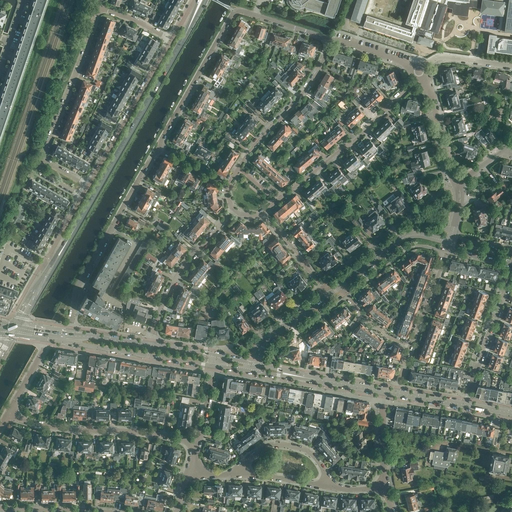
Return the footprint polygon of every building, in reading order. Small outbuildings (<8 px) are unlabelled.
[(0,142),(48,0),(34,0),(32,8),(33,9),(31,14),(29,14),(28,18),(29,18),(28,21),(27,21),(25,25),(26,25),(25,28),(24,28),(23,32),(24,32),(23,35),(22,35),(20,39),(21,39),(20,42),(19,42),(18,46),(19,47),(18,50),(17,49),(15,53),(16,54),(15,57),(14,56),(13,60),(14,61),(13,64),(12,64),(11,68),(10,71),(8,75),(9,75),(8,78),(7,78),(6,82),(7,82),(6,85),(5,85),(3,89),(4,89),(3,92),(2,92),(1,96),(2,96),(1,100),(2,100),(0,104),(0,142)] [(130,9),(135,12),(139,3),(139,2),(137,1),(137,2),(132,0),(130,0),(128,5),(131,6),(130,9)] [(333,17),(335,17),(336,13),(337,13),(341,0),(286,0),(287,2),(288,4),(289,5),(290,7),(292,9),(294,9),(296,10),(297,11),(299,11),(301,10),(301,9),(302,8),(303,8),(304,7),(306,8),(306,9),(313,11),(313,10),(326,14),(326,15),(333,18),(333,17)] [(444,4),(445,0),(471,0),(472,1),(473,4),(474,6),(476,8),(479,10),(481,10),(481,12),(503,15),(501,31),(511,32),(511,0),(357,0),(351,20),(360,23),(360,22),(361,19),(367,0),(413,0),(411,7),(410,10),(406,23),(413,25),(412,29),(367,15),(365,21),(364,26),(412,42),(414,37),(419,38),(418,42),(432,47),(434,40),(432,40),(435,32),(438,33),(447,5),(444,4)] [(168,4),(166,8),(175,13),(178,8),(169,2),(168,4)] [(139,3),(135,12),(141,14),(145,5),(143,3),(142,4),(139,3)] [(145,5),(141,14),(146,17),(148,13),(150,15),(153,9),(155,5),(152,4),(150,8),(147,6),(145,5)] [(165,10),(164,13),(172,18),(175,13),(166,8),(166,7),(165,9),(165,10)] [(161,18),(160,18),(169,23),(172,18),(164,13),(163,13),(162,15),(161,18)] [(169,23),(160,18),(159,20),(158,23),(163,27),(165,29),(166,28),(169,23)] [(114,22),(106,19),(104,25),(112,28),(114,22)] [(241,21),(237,28),(246,32),(247,30),(246,29),(248,26),(245,25),(245,24),(241,21)] [(104,25),(102,30),(110,34),(110,33),(117,35),(118,33),(111,31),(112,28),(104,25)] [(121,28),(119,33),(125,36),(124,37),(126,39),(127,37),(131,29),(126,26),(124,29),(121,28)] [(259,26),(256,36),(262,38),(266,28),(259,26)] [(237,28),(234,33),(242,38),(246,32),(237,28)] [(127,37),(126,39),(129,40),(129,38),(135,41),(138,36),(135,34),(137,31),(131,29),(127,37)] [(102,30),(100,36),(108,39),(110,34),(102,30)] [(234,33),(231,39),(239,43),(242,38),(234,33)] [(273,45),(276,45),(279,36),(273,34),(270,44),(273,45)] [(497,35),(489,34),(487,52),(494,53),(495,51),(511,53),(511,38),(497,37),(497,35)] [(100,36),(98,41),(106,45),(108,39),(100,36)] [(279,36),(276,45),(282,47),(285,38),(279,36)] [(285,38),(282,47),(287,49),(287,51),(288,51),(293,53),(295,46),(289,44),(291,38),(286,36),(285,38)] [(146,42),(147,43),(156,48),(159,43),(158,42),(159,41),(156,40),(156,41),(150,38),(148,41),(147,40),(146,42)] [(239,43),(231,39),(228,44),(230,45),(230,46),(235,48),(237,50),(238,47),(240,48),(241,44),(239,43)] [(98,41),(96,47),(104,50),(107,51),(109,46),(106,45),(98,41)] [(303,42),(299,52),(303,53),(302,54),(306,55),(309,44),(308,44),(309,43),(306,42),(306,43),(303,42)] [(144,48),(153,53),(156,48),(147,43),(145,46),(145,45),(143,47),(144,48)] [(309,44),(306,55),(309,57),(309,55),(313,56),(316,46),(313,45),(311,44),(310,45),(309,44)] [(96,47),(94,53),(102,56),(108,58),(108,55),(103,54),(104,50),(96,47)] [(141,53),(150,58),(153,53),(144,48),(142,51),(141,51),(140,53),(141,53)] [(338,64),(341,54),(335,52),(332,62),(335,63),(335,62),(338,63),(338,64)] [(94,53),(92,58),(100,61),(102,56),(94,53)] [(137,58),(138,59),(147,64),(150,58),(141,53),(140,56),(139,56),(137,58)] [(341,54),(338,64),(340,64),(341,63),(344,64),(347,56),(341,54)] [(222,55),(219,60),(227,65),(228,64),(230,66),(233,61),(229,59),(229,58),(224,56),(222,55)] [(347,56),(344,64),(347,65),(347,67),(350,68),(353,58),(347,56)] [(92,58),(90,64),(98,67),(100,61),(92,58)] [(147,64),(138,59),(137,61),(136,61),(134,63),(145,69),(147,64)] [(219,60),(216,65),(227,72),(230,66),(227,65),(219,60)] [(357,70),(360,71),(363,72),(366,63),(360,61),(357,70)] [(125,62),(124,64),(129,67),(128,70),(131,71),(129,74),(138,79),(138,80),(142,74),(138,72),(139,70),(132,65),(127,62),(127,63),(125,62)] [(301,79),(305,74),(301,71),(306,65),(297,62),(296,64),(298,65),(293,71),(300,77),(301,79)] [(366,63),(363,72),(362,78),(363,78),(365,73),(369,74),(372,64),(366,63)] [(89,65),(87,69),(99,73),(101,68),(98,67),(90,64),(89,65)] [(372,64),(369,74),(372,75),(375,76),(375,74),(378,75),(379,72),(376,71),(378,66),(372,64)] [(216,65),(213,71),(224,77),(227,72),(216,65)] [(441,74),(442,77),(453,74),(452,71),(456,70),(455,67),(450,68),(441,71),(442,74),(441,74)] [(99,73),(87,69),(85,75),(94,78),(93,82),(95,82),(101,84),(102,81),(97,80),(98,77),(99,73)] [(474,69),(474,70),(473,76),(474,76),(473,77),(477,78),(477,82),(484,81),(484,77),(481,77),(482,70),(474,69)] [(224,77),(213,71),(209,77),(213,80),(214,79),(217,81),(215,85),(221,89),(223,86),(220,84),(224,77)] [(293,71),(288,75),(296,82),(300,77),(293,71)] [(386,78),(386,79),(387,78),(389,81),(396,77),(394,72),(390,73),(390,71),(388,72),(388,74),(385,76),(385,75),(384,75),(383,78),(385,79),(386,78)] [(124,76),(123,78),(126,80),(135,84),(135,83),(136,83),(138,79),(129,74),(127,73),(125,76),(124,76)] [(327,73),(324,78),(332,84),(334,81),(332,80),(334,77),(327,73)] [(502,90),(509,90),(511,90),(511,83),(510,83),(510,77),(502,74),(497,73),(495,78),(502,80),(502,81),(504,81),(503,85),(502,90)] [(380,74),(379,76),(378,79),(374,81),(378,85),(380,84),(383,75),(380,74)] [(453,74),(442,77),(442,81),(443,80),(444,84),(454,82),(453,79),(454,79),(453,74)] [(296,82),(288,75),(286,78),(285,77),(283,79),(291,86),(296,82)] [(387,85),(388,87),(390,87),(399,83),(396,77),(389,81),(390,84),(387,85)] [(324,78),(320,84),(327,88),(329,85),(330,86),(332,84),(324,78)] [(123,84),(123,85),(132,90),(135,84),(126,80),(125,83),(124,82),(123,84)] [(83,81),(81,86),(90,90),(92,84),(83,81)] [(374,81),(372,82),(378,89),(380,88),(378,85),(374,81)] [(320,84),(317,89),(326,94),(328,91),(326,90),(327,88),(320,84)] [(120,89),(121,90),(129,94),(132,90),(123,85),(122,88),(121,87),(120,89)] [(80,91),(79,92),(88,96),(90,90),(81,86),(79,91),(80,91)] [(204,86),(201,92),(209,97),(212,99),(214,96),(212,95),(214,92),(211,91),(208,89),(209,89),(204,86)] [(276,87),(271,92),(278,99),(283,94),(281,92),(282,91),(279,89),(279,90),(276,87)] [(326,94),(317,89),(314,94),(321,98),(323,96),(324,97),(326,94)] [(376,89),(372,93),(379,101),(384,97),(376,89)] [(118,93),(117,95),(126,100),(129,94),(121,90),(119,93),(118,93)] [(269,90),(264,95),(274,103),(278,99),(271,92),(269,90)] [(79,92),(77,98),(87,102),(91,103),(92,101),(86,99),(88,96),(79,92)] [(201,92),(198,98),(206,102),(209,97),(201,92)] [(364,94),(369,99),(375,106),(379,101),(372,93),(369,96),(365,92),(364,94)] [(446,99),(447,102),(459,99),(458,95),(457,95),(456,92),(446,95),(447,98),(446,99)] [(115,94),(114,93),(113,93),(111,96),(115,98),(114,100),(115,100),(123,105),(126,100),(117,95),(115,94)] [(264,95),(260,99),(263,101),(262,101),(269,108),(274,103),(264,95)] [(357,96),(355,98),(361,104),(363,102),(357,96)] [(75,103),(83,107),(85,108),(87,102),(77,98),(75,103)] [(209,104),(206,102),(198,98),(195,103),(206,109),(206,110),(209,104)] [(357,107),(353,111),(360,119),(364,115),(359,109),(358,107),(360,105),(354,98),(351,100),(357,107)] [(362,101),(364,103),(370,110),(375,106),(369,99),(367,102),(366,101),(365,99),(362,101)] [(459,99),(447,102),(448,105),(449,105),(450,108),(459,106),(461,112),(469,110),(470,109),(469,107),(465,108),(463,106),(462,102),(460,103),(459,99)] [(112,106),(120,111),(123,105),(115,100),(113,104),(112,103),(111,105),(112,106)] [(406,110),(410,111),(413,100),(411,100),(408,100),(408,103),(405,102),(405,104),(404,104),(401,107),(401,108),(401,111),(406,112),(406,110)] [(413,100),(410,111),(410,114),(414,115),(414,114),(419,115),(420,114),(420,112),(420,109),(419,109),(420,106),(417,105),(418,103),(416,101),(413,100)] [(249,101),(247,103),(248,104),(255,111),(257,108),(250,101),(249,101)] [(258,106),(260,108),(259,109),(262,112),(263,111),(265,113),(269,108),(262,101),(258,106)] [(309,101),(304,105),(311,113),(313,111),(311,110),(314,107),(309,101)] [(75,103),(73,109),(81,112),(83,113),(84,111),(82,110),(83,107),(75,103)] [(195,103),(192,109),(194,110),(194,111),(195,111),(198,113),(200,113),(198,116),(200,117),(199,118),(206,121),(207,119),(203,117),(205,113),(204,112),(206,109),(195,103)] [(304,105),(300,109),(305,115),(307,114),(312,119),(314,116),(311,113),(304,105)] [(109,111),(117,116),(120,111),(112,106),(110,109),(109,108),(108,110),(109,111)] [(73,109),(70,114),(79,118),(81,112),(73,109)] [(300,109),(295,113),(302,121),(304,119),(303,118),(305,115),(300,109)] [(118,116),(117,116),(109,111),(107,114),(106,113),(105,116),(115,122),(118,116)] [(348,115),(356,123),(360,119),(353,111),(352,111),(348,115)] [(295,113),(291,118),(295,122),(294,123),(297,127),(300,124),(302,126),(305,124),(302,121),(295,113)] [(70,114),(68,120),(76,123),(79,118),(70,114)] [(248,117),(245,120),(252,126),(257,121),(250,115),(248,117)] [(342,122),(344,120),(351,128),(356,123),(348,115),(344,119),(340,115),(337,117),(342,122)] [(186,119),(182,125),(191,129),(192,127),(195,128),(198,123),(199,124),(201,120),(197,118),(195,121),(193,120),(192,122),(188,120),(186,119)] [(337,118),(335,119),(339,123),(333,128),(334,129),(341,137),(346,133),(341,127),(343,125),(341,123),(342,122),(337,118)] [(452,124),(453,127),(464,124),(462,118),(453,120),(454,124),(452,124)] [(388,119),(384,124),(391,131),(395,127),(388,119)] [(68,120),(66,126),(74,129),(76,123),(68,120)] [(243,123),(241,125),(249,131),(252,126),(245,120),(243,123)] [(100,127),(109,132),(112,127),(102,121),(101,123),(102,124),(100,127)] [(384,124),(379,128),(386,136),(391,131),(384,124)] [(414,130),(415,134),(426,131),(424,124),(412,127),(413,130),(414,130)] [(467,124),(464,124),(453,127),(454,130),(455,130),(456,133),(458,133),(459,135),(463,134),(466,133),(466,131),(468,130),(467,124)] [(182,125),(179,130),(188,135),(191,129),(182,125)] [(241,125),(237,129),(245,136),(249,131),(241,125)] [(285,125),(281,130),(287,136),(290,133),(291,134),(292,134),(294,132),(297,134),(299,132),(294,127),(292,129),(288,125),(287,127),(285,125)] [(66,126),(63,131),(72,135),(74,129),(66,126)] [(96,132),(97,132),(106,137),(109,132),(100,127),(98,130),(97,130),(96,132)] [(496,135),(490,127),(486,129),(488,132),(485,134),(484,134),(479,137),(479,138),(478,139),(482,143),(488,139),(491,143),(497,139),(495,136),(496,135)] [(235,128),(231,133),(233,135),(232,136),(237,140),(238,139),(240,141),(245,136),(237,129),(237,130),(235,128)] [(386,136),(379,128),(374,133),(381,140),(386,136)] [(331,135),(336,141),(341,137),(334,129),(330,133),(331,135)] [(179,130),(176,136),(184,140),(188,135),(179,130)] [(281,130),(276,135),(283,140),(287,136),(281,130)] [(61,137),(62,137),(62,139),(72,143),(73,141),(70,139),(72,135),(63,131),(61,137)] [(416,138),(411,139),(412,142),(415,143),(416,141),(427,139),(426,131),(415,134),(416,138)] [(93,137),(94,137),(103,142),(106,137),(97,132),(95,135),(94,135),(93,137)] [(276,135),(272,140),(278,145),(283,140),(276,135)] [(331,135),(327,139),(332,145),(336,141),(331,135)] [(184,140),(176,136),(173,142),(176,144),(177,143),(181,146),(183,143),(188,145),(187,148),(192,150),(195,146),(194,146),(192,144),(184,140)] [(91,140),(90,142),(91,142),(100,147),(103,142),(94,137),(92,140),(91,140)] [(321,141),(325,146),(325,147),(326,148),(327,148),(327,149),(332,145),(327,139),(326,137),(321,141)] [(469,146),(466,156),(470,158),(470,157),(473,157),(473,155),(475,155),(476,154),(477,154),(479,153),(478,152),(478,151),(477,149),(477,147),(482,143),(478,139),(474,142),(476,144),(474,145),(474,147),(469,146)] [(59,157),(63,149),(64,148),(65,145),(66,145),(67,142),(62,140),(60,143),(61,143),(60,147),(58,146),(53,154),(59,157)] [(278,145),(272,140),(268,145),(269,146),(268,147),(271,150),(272,149),(274,150),(278,145)] [(370,141),(365,145),(374,155),(376,157),(379,154),(379,155),(382,151),(384,150),(380,145),(377,148),(370,141)] [(89,149),(87,153),(93,156),(95,152),(96,153),(100,147),(91,142),(89,146),(88,145),(87,148),(89,149)] [(461,155),(466,156),(469,146),(465,144),(464,145),(462,144),(459,145),(458,146),(458,148),(459,148),(459,150),(461,150),(460,153),(462,154),(461,155)] [(199,145),(196,151),(195,153),(197,154),(197,156),(200,158),(205,148),(199,145)] [(367,157),(364,159),(368,164),(370,162),(368,160),(374,155),(365,145),(360,149),(367,157)] [(307,151),(309,153),(314,160),(319,155),(318,154),(319,153),(319,152),(321,150),(318,146),(314,149),(312,147),(307,151)] [(216,152),(218,149),(218,148),(216,147),(215,148),(214,150),(213,149),(211,152),(205,148),(200,158),(203,159),(204,159),(207,160),(208,158),(209,159),(211,156),(213,157),(215,154),(216,152)] [(63,149),(59,157),(64,160),(69,152),(69,151),(67,150),(66,151),(63,149)] [(232,149),(228,155),(236,161),(240,154),(232,149)] [(415,152),(415,154),(416,157),(418,156),(419,160),(429,158),(427,151),(423,152),(421,150),(415,152)] [(69,152),(64,160),(69,163),(74,155),(74,154),(72,153),(72,154),(69,152)] [(309,153),(304,158),(309,164),(314,160),(309,153)] [(255,160),(253,161),(258,166),(266,157),(261,154),(260,156),(259,155),(258,157),(256,156),(254,158),(255,160)] [(74,155),(69,163),(74,166),(79,158),(80,157),(77,156),(77,157),(74,155)] [(228,155),(225,161),(232,166),(236,161),(228,155)] [(357,158),(354,155),(349,159),(357,168),(363,163),(366,166),(368,164),(364,159),(364,160),(360,155),(357,158)] [(162,163),(170,167),(171,167),(175,170),(178,165),(165,157),(162,163)] [(266,157),(258,166),(263,170),(269,164),(271,162),(266,157)] [(79,158),(74,166),(79,169),(85,160),(83,159),(82,160),(79,158)] [(304,158),(299,162),(304,168),(309,164),(304,158)] [(411,162),(413,168),(413,170),(421,168),(421,166),(430,164),(429,158),(419,160),(411,162)] [(351,173),(357,168),(349,159),(344,163),(351,171),(350,172),(348,173),(352,178),(353,179),(355,178),(354,177),(351,173)] [(85,160),(79,169),(85,172),(89,164),(86,162),(87,161),(85,160)] [(225,161),(221,166),(229,171),(232,166),(225,161)] [(295,168),(294,168),(293,168),(291,170),(294,174),(297,172),(298,171),(299,172),(304,168),(299,162),(294,166),(295,168)] [(162,163),(159,168),(168,173),(171,167),(170,167),(162,163)] [(269,164),(263,170),(268,174),(274,168),(269,164)] [(503,164),(502,168),(501,174),(508,176),(510,165),(503,164)] [(221,166),(217,172),(217,173),(220,175),(224,177),(225,177),(229,171),(221,166)] [(156,173),(164,177),(165,178),(166,175),(168,173),(159,168),(156,173)] [(274,168),(268,174),(273,178),(278,172),(274,168)] [(338,169),(333,173),(340,180),(343,178),(345,180),(347,179),(338,169)] [(182,175),(178,181),(184,185),(185,182),(191,173),(186,170),(182,176),(182,175)] [(278,172),(273,178),(278,183),(283,177),(278,172)] [(164,177),(156,173),(153,178),(156,180),(155,182),(158,184),(160,182),(164,184),(167,179),(165,178),(164,177)] [(191,173),(185,182),(188,184),(189,183),(190,183),(190,185),(188,187),(189,188),(196,176),(191,173)] [(340,180),(333,173),(328,177),(335,185),(340,180)] [(283,177),(278,183),(283,187),(284,186),(286,186),(288,184),(287,182),(288,181),(290,179),(285,175),(283,177)] [(415,175),(408,177),(402,178),(404,184),(410,183),(411,188),(415,194),(413,195),(416,199),(417,197),(418,198),(419,198),(420,198),(421,197),(421,196),(423,194),(425,194),(426,193),(426,192),(427,192),(426,191),(427,190),(425,187),(423,188),(419,182),(418,183),(417,181),(415,175)] [(196,176),(189,188),(194,191),(198,185),(197,184),(200,178),(196,176)] [(30,189),(33,191),(37,183),(32,180),(30,183),(28,181),(25,186),(28,188),(27,189),(29,190),(30,189)] [(320,180),(315,184),(322,192),(327,188),(320,180)] [(207,190),(207,191),(208,192),(214,191),(214,190),(216,192),(219,188),(209,182),(206,187),(209,188),(207,190)] [(502,186),(501,189),(488,198),(491,202),(492,203),(494,203),(494,202),(495,201),(495,200),(495,199),(504,192),(504,193),(507,187),(508,187),(510,188),(511,184),(508,184),(503,182),(502,186)] [(37,183),(33,191),(32,192),(35,193),(35,192),(38,194),(43,186),(37,183)] [(315,184),(310,188),(317,196),(322,192),(315,184)] [(38,194),(36,197),(38,198),(38,197),(41,199),(43,197),(48,189),(43,186),(38,194)] [(317,196),(310,188),(305,193),(312,200),(317,196)] [(48,189),(43,197),(43,198),(45,199),(45,198),(48,200),(53,192),(48,189)] [(147,189),(144,194),(145,194),(152,198),(153,199),(156,201),(160,194),(156,191),(155,193),(147,189)] [(204,199),(207,199),(216,197),(216,193),(216,192),(214,190),(214,191),(208,192),(207,191),(206,191),(206,194),(203,195),(204,199)] [(53,192),(48,200),(48,201),(50,202),(51,201),(54,203),(58,195),(53,192)] [(406,197),(402,192),(389,202),(392,207),(391,207),(394,211),(395,210),(397,213),(405,207),(403,205),(405,204),(403,202),(401,199),(402,198),(403,199),(406,197)] [(145,194),(142,199),(150,204),(153,199),(152,198),(145,194)] [(58,195),(54,203),(53,204),(55,205),(56,204),(59,206),(58,206),(59,207),(64,198),(58,195)] [(351,195),(344,201),(347,204),(354,199),(351,195)] [(295,196),(291,199),(299,208),(300,207),(301,208),(305,205),(303,203),(300,200),(300,201),(295,196)] [(216,197),(207,199),(207,203),(208,207),(210,206),(213,206),(213,204),(216,203),(216,204),(218,202),(217,201),(216,197)] [(64,198),(59,207),(61,208),(61,207),(64,209),(69,201),(64,198)] [(142,199),(139,204),(147,209),(150,204),(142,199)] [(289,202),(287,204),(294,212),(299,208),(291,199),(289,202)] [(189,207),(182,202),(180,204),(186,210),(189,207)] [(213,206),(210,206),(216,213),(220,210),(220,209),(222,207),(218,202),(216,204),(216,203),(213,204),(213,206)] [(282,207),(283,208),(288,214),(290,213),(291,214),(294,212),(287,204),(287,203),(282,207)] [(147,209),(139,204),(138,204),(135,209),(143,214),(143,215),(145,216),(148,212),(151,214),(152,212),(147,209)] [(280,209),(278,211),(284,218),(285,217),(286,218),(287,217),(289,216),(288,214),(283,208),(281,209),(280,209)] [(197,219),(206,226),(206,227),(210,222),(204,218),(207,214),(201,209),(199,211),(201,213),(197,218),(197,219)] [(475,212),(474,213),(475,215),(476,216),(475,216),(476,221),(477,221),(476,222),(477,224),(478,225),(478,226),(478,227),(486,226),(485,224),(486,224),(485,218),(484,214),(483,209),(481,209),(478,210),(474,211),(475,212)] [(284,218),(278,211),(274,214),(278,219),(277,220),(280,224),(285,219),(284,218)] [(49,216),(47,220),(55,224),(58,218),(57,217),(58,215),(53,212),(52,215),(50,213),(49,213),(48,216),(49,216)] [(375,216),(372,219),(379,227),(384,223),(382,220),(383,219),(381,216),(379,217),(377,213),(377,214),(375,215),(375,216)] [(372,219),(370,215),(364,220),(368,225),(367,226),(370,229),(371,228),(373,231),(379,227),(372,219)] [(41,216),(39,218),(46,222),(44,225),(52,230),(55,224),(47,220),(46,219),(41,216)] [(360,217),(355,221),(358,225),(360,227),(364,223),(360,217)] [(129,227),(133,229),(135,226),(139,228),(141,224),(143,225),(145,222),(139,218),(137,222),(133,220),(132,220),(129,218),(125,225),(129,227)] [(193,223),(195,225),(202,232),(204,230),(204,228),(206,226),(197,219),(195,220),(193,223)] [(155,227),(164,232),(168,224),(164,221),(162,224),(159,222),(155,227)] [(495,231),(494,236),(500,238),(504,222),(502,221),(501,225),(496,224),(495,227),(496,228),(496,229),(495,229),(495,231)] [(234,226),(231,229),(238,235),(237,236),(235,238),(239,241),(239,232),(238,232),(244,225),(240,222),(236,227),(234,226)] [(262,222),(258,225),(264,232),(263,232),(262,232),(262,236),(270,230),(267,226),(266,227),(262,222)] [(295,227),(296,229),(293,232),(297,237),(297,236),(304,231),(305,230),(303,228),(302,229),(300,226),(301,226),(302,226),(303,225),(303,224),(302,222),(295,227)] [(189,228),(191,230),(198,236),(198,235),(199,234),(201,234),(202,232),(195,225),(193,223),(189,228)] [(42,227),(40,231),(48,236),(52,230),(44,225),(43,225),(42,227)] [(238,232),(239,232),(240,233),(243,233),(248,233),(248,232),(251,232),(251,227),(247,227),(244,225),(238,232)] [(255,227),(251,227),(251,232),(254,232),(254,233),(259,233),(259,232),(262,232),(263,232),(264,232),(258,225),(255,227)] [(304,231),(297,236),(301,241),(309,235),(313,231),(312,229),(313,228),(311,225),(310,226),(308,228),(306,229),(308,231),(306,233),(304,231)] [(39,233),(37,236),(45,241),(48,236),(40,231),(40,230),(38,233),(39,233)] [(198,236),(191,230),(189,232),(188,232),(186,234),(194,240),(198,236)] [(183,238),(175,232),(174,234),(177,237),(176,237),(181,241),(183,238)] [(351,233),(348,236),(356,247),(362,243),(360,240),(360,239),(357,235),(357,236),(354,233),(352,235),(351,233)] [(221,240),(230,248),(233,244),(234,244),(237,245),(239,246),(241,243),(231,235),(228,238),(225,235),(223,238),(222,237),(221,239),(221,240)] [(309,235),(301,241),(305,246),(313,239),(311,237),(309,235)] [(36,239),(34,242),(42,247),(45,241),(37,236),(35,238),(36,239)] [(345,238),(346,240),(343,242),(345,244),(345,245),(347,249),(349,249),(351,251),(356,247),(348,236),(345,238)] [(130,244),(118,238),(92,284),(104,291),(130,244)] [(270,250),(272,249),(279,243),(276,239),(271,243),(270,243),(267,245),(270,250)] [(313,239),(305,246),(306,248),(306,249),(307,250),(308,250),(311,248),(313,250),(318,247),(321,244),(320,242),(319,241),(315,244),(314,242),(313,239)] [(216,244),(224,250),(226,252),(230,248),(221,240),(219,242),(218,242),(216,244)] [(42,247),(34,242),(32,245),(31,245),(30,248),(39,253),(42,247)] [(176,248),(182,253),(183,253),(187,249),(185,247),(186,246),(183,243),(182,245),(179,242),(178,244),(177,243),(174,246),(176,247),(176,248)] [(279,243),(272,249),(274,252),(273,253),(274,255),(283,248),(281,246),(279,243)] [(215,247),(213,249),(220,255),(224,250),(216,244),(214,246),(215,247)] [(170,250),(172,252),(179,258),(181,256),(181,255),(182,253),(176,248),(174,246),(170,250)] [(274,255),(272,256),(276,261),(279,258),(287,252),(285,250),(284,250),(283,248),(274,255)] [(209,254),(211,255),(210,256),(216,261),(214,263),(221,269),(223,267),(218,262),(220,259),(218,257),(220,255),(213,249),(209,254)] [(172,252),(168,257),(175,262),(176,261),(177,261),(179,258),(172,252)] [(287,252),(279,258),(278,259),(282,264),(285,261),(290,257),(287,252)] [(144,254),(143,256),(148,259),(158,266),(160,264),(161,264),(162,262),(165,264),(166,263),(171,267),(175,263),(175,262),(168,257),(166,255),(163,258),(162,257),(160,260),(158,260),(147,253),(146,255),(144,254)] [(328,253),(324,255),(333,266),(336,263),(338,261),(337,260),(338,260),(334,255),(333,256),(331,253),(329,254),(328,253)] [(413,257),(408,260),(412,265),(417,261),(425,264),(428,258),(422,256),(422,255),(416,253),(415,255),(413,255),(413,257)] [(333,266),(324,255),(321,258),(322,260),(320,261),(322,263),(321,264),(325,269),(326,268),(327,269),(328,268),(329,269),(333,266)] [(425,264),(424,268),(430,270),(434,257),(429,255),(428,258),(425,264)] [(158,266),(148,259),(145,262),(153,267),(152,270),(153,270),(151,273),(152,274),(150,277),(161,282),(161,283),(164,277),(158,274),(159,273),(156,272),(158,269),(157,268),(158,266)] [(215,265),(210,260),(207,264),(203,261),(199,265),(200,266),(206,271),(208,268),(209,269),(211,267),(212,269),(215,265)] [(412,265),(408,260),(400,266),(406,274),(411,270),(411,269),(411,268),(410,267),(412,265)] [(449,270),(455,271),(458,262),(452,260),(449,270)] [(458,262),(455,271),(461,272),(463,263),(458,262)] [(463,263),(461,272),(467,274),(469,265),(463,263)] [(469,265),(467,274),(473,275),(475,266),(469,265)] [(197,267),(195,269),(205,278),(209,273),(206,271),(200,266),(198,267),(197,267)] [(475,266),(473,275),(479,277),(481,267),(475,266)] [(481,267),(479,277),(484,278),(487,269),(481,267)] [(423,268),(421,274),(430,277),(432,271),(430,270),(424,268),(423,268)] [(193,273),(192,275),(201,282),(205,278),(195,269),(193,272),(193,273)] [(279,271),(275,275),(279,279),(282,277),(281,275),(285,272),(282,269),(279,271)] [(487,269),(484,278),(490,280),(493,270),(487,269)] [(390,274),(395,281),(396,282),(401,278),(402,280),(402,279),(405,283),(406,282),(406,280),(403,275),(400,277),(395,270),(390,274)] [(493,270),(490,280),(496,281),(498,272),(493,270)] [(299,274),(294,279),(302,289),(305,287),(305,286),(307,284),(304,281),(305,280),(304,278),(302,279),(299,274)] [(387,275),(385,277),(391,285),(395,281),(390,274),(388,276),(387,275)] [(421,274),(419,279),(428,282),(430,277),(421,274)] [(192,275),(188,279),(195,286),(194,287),(193,286),(191,288),(198,291),(200,289),(197,287),(201,282),(192,275)] [(274,294),(282,304),(287,300),(285,297),(286,296),(282,291),(286,288),(279,279),(275,275),(273,277),(279,287),(279,288),(278,287),(276,287),(275,288),(274,289),(274,290),(274,292),(275,293),(274,294)] [(147,283),(151,284),(159,288),(160,286),(160,284),(161,282),(150,277),(147,283)] [(382,280),(381,282),(386,289),(391,285),(385,277),(382,279),(382,280)] [(294,279),(287,284),(288,285),(289,285),(291,287),(290,288),(292,291),(293,290),(295,293),(298,291),(298,292),(302,289),(294,279)] [(416,286),(416,287),(421,289),(421,288),(421,287),(426,288),(428,282),(419,279),(416,286)] [(387,289),(386,289),(381,282),(380,281),(376,285),(382,293),(387,289)] [(457,282),(453,281),(452,283),(448,281),(445,287),(456,291),(457,288),(459,288),(459,287),(462,288),(463,285),(457,283),(457,282)] [(151,284),(148,289),(156,293),(157,291),(158,291),(159,288),(151,284)] [(236,285),(233,287),(238,293),(241,291),(236,285)] [(0,286),(0,307),(6,310),(5,308),(7,307),(7,309),(14,292),(11,293),(11,291),(12,291),(0,286)] [(411,292),(414,293),(423,296),(425,289),(426,288),(421,287),(421,288),(421,289),(416,287),(413,286),(411,292)] [(181,293),(190,298),(194,299),(196,294),(198,296),(200,293),(198,291),(191,288),(190,291),(183,287),(180,293),(181,293)] [(445,287),(443,293),(454,297),(456,291),(445,287)] [(156,293),(148,289),(146,293),(145,292),(144,294),(153,299),(156,293)] [(262,297),(261,297),(266,303),(270,301),(274,306),(276,308),(282,304),(274,294),(272,292),(266,297),(265,296),(264,295),(260,289),(257,291),(262,297)] [(368,290),(364,293),(371,302),(373,300),(372,300),(375,298),(376,299),(380,296),(376,290),(375,291),(373,290),(372,290),(370,292),(369,290),(369,291),(368,290)] [(479,290),(476,297),(486,300),(487,298),(488,297),(489,296),(488,294),(479,290)] [(104,298),(96,293),(93,300),(85,296),(79,307),(116,327),(122,316),(101,303),(104,298)] [(178,295),(177,298),(186,302),(188,303),(190,298),(181,293),(180,295),(178,295)] [(371,302),(364,293),(362,295),(359,298),(360,299),(359,300),(362,304),(363,303),(365,306),(368,303),(371,307),(373,305),(371,302)] [(414,293),(411,299),(421,302),(423,296),(414,293)] [(443,293),(441,298),(452,302),(454,297),(443,293)] [(381,297),(384,301),(388,303),(389,301),(384,295),(381,297)] [(126,305),(126,307),(132,310),(131,313),(134,315),(132,318),(134,319),(145,323),(146,318),(145,318),(146,316),(148,317),(150,314),(147,313),(149,309),(139,306),(141,301),(138,300),(132,298),(127,297),(127,299),(126,305)] [(476,297),(474,303),(484,306),(484,304),(486,303),(487,302),(486,300),(476,297)] [(176,302),(175,304),(183,308),(183,307),(185,308),(186,306),(184,305),(186,302),(177,298),(176,301),(176,302)] [(409,298),(407,303),(409,304),(418,308),(421,302),(411,299),(409,298)] [(441,298),(439,304),(450,308),(452,302),(441,298)] [(407,311),(406,312),(412,314),(412,313),(413,312),(416,313),(418,308),(409,304),(407,303),(406,306),(409,307),(407,311)] [(474,303),(472,308),(472,309),(482,312),(483,311),(484,310),(483,308),(484,306),(474,303)] [(175,304),(173,309),(181,313),(183,311),(181,311),(183,308),(175,304)] [(368,312),(368,313),(368,314),(369,315),(370,316),(371,317),(377,309),(376,307),(374,304),(373,305),(371,307),(367,310),(368,312)] [(439,304),(437,310),(448,314),(450,308),(439,304)] [(259,306),(256,309),(263,318),(269,314),(267,312),(267,311),(263,306),(261,307),(259,306)] [(238,309),(238,310),(241,313),(240,314),(241,315),(238,318),(239,319),(236,322),(237,324),(241,330),(240,330),(243,333),(250,328),(248,326),(248,325),(243,318),(246,316),(243,312),(240,308),(238,309)] [(344,309),(340,313),(347,322),(349,325),(350,325),(352,322),(348,318),(351,315),(349,312),(350,311),(347,308),(345,310),(344,309)] [(263,318),(256,309),(252,311),(253,313),(251,315),(255,321),(256,320),(258,322),(263,318)] [(377,309),(371,317),(374,319),(375,319),(377,320),(383,311),(380,309),(378,310),(377,309)] [(482,312),(472,309),(469,315),(479,319),(479,318),(481,318),(481,316),(481,314),(481,312),(482,312)] [(448,314),(437,310),(435,315),(446,319),(445,321),(449,323),(450,319),(448,318),(448,319),(446,318),(448,314)] [(383,311),(377,320),(378,321),(378,322),(381,324),(387,316),(388,314),(385,312),(385,313),(383,311)] [(404,311),(402,317),(404,318),(413,321),(416,315),(416,313),(413,312),(412,313),(412,314),(406,312),(404,311)] [(335,316),(341,324),(343,326),(345,325),(344,324),(347,322),(340,313),(339,313),(335,316)] [(387,316),(381,324),(382,325),(382,326),(384,327),(384,326),(385,327),(386,326),(387,327),(390,323),(392,320),(393,321),(394,316),(392,315),(390,319),(387,316)] [(341,324),(335,316),(331,319),(331,320),(330,320),(337,329),(340,327),(339,326),(341,324)] [(402,317),(400,323),(402,324),(411,327),(413,321),(404,318),(402,317)] [(468,317),(465,324),(475,327),(476,325),(477,324),(478,323),(477,321),(468,317)] [(211,328),(211,330),(215,330),(216,339),(228,337),(227,329),(225,329),(224,319),(211,320),(211,322),(211,328)] [(434,319),(432,325),(442,329),(444,324),(448,325),(449,323),(445,321),(444,323),(434,319)] [(211,322),(198,320),(196,328),(196,329),(194,338),(201,339),(201,337),(206,338),(207,329),(211,330),(211,328),(211,322)] [(362,324),(361,323),(357,329),(356,328),(353,332),(359,336),(365,327),(364,326),(364,325),(363,324),(362,324)] [(503,327),(503,329),(511,332),(511,325),(505,323),(503,324),(503,326),(503,327)] [(321,327),(321,328),(326,335),(327,336),(332,332),(325,324),(323,325),(322,325),(321,326),(321,327)] [(402,324),(400,329),(409,332),(411,327),(402,324)] [(460,326),(459,328),(461,329),(473,333),(474,331),(475,330),(476,328),(475,327),(465,324),(464,327),(460,326)] [(432,325),(430,331),(440,335),(442,329),(432,325)] [(365,327),(359,336),(358,338),(360,340),(358,342),(360,344),(365,338),(370,331),(368,329),(368,328),(365,327)] [(318,329),(315,331),(321,339),(326,335),(321,328),(319,329),(318,329)] [(400,329),(398,335),(405,338),(408,337),(409,332),(400,329)] [(473,333),(461,329),(460,331),(462,332),(461,336),(471,339),(472,339),(473,337),(472,335),(473,333)] [(500,334),(500,335),(510,339),(511,335),(511,333),(511,332),(503,329),(502,331),(500,332),(500,334)] [(370,331),(365,338),(367,340),(366,341),(369,342),(375,334),(375,333),(373,332),(373,331),(372,330),(370,330),(370,331)] [(313,334),(311,335),(317,342),(321,339),(315,331),(313,332),(313,334)] [(430,331),(428,336),(438,340),(440,335),(430,331)] [(375,334),(369,342),(371,344),(372,343),(374,345),(380,337),(377,335),(376,335),(375,334)] [(309,342),(307,343),(309,347),(309,348),(310,348),(312,346),(313,347),(317,343),(317,342),(311,335),(310,335),(308,336),(308,337),(306,339),(309,342)] [(428,336),(426,342),(436,346),(438,340),(428,336)] [(380,337),(374,345),(373,346),(379,350),(381,346),(380,346),(384,340),(383,339),(383,338),(382,337),(381,338),(380,337)] [(459,338),(457,345),(467,348),(466,348),(467,346),(469,345),(469,343),(469,342),(459,338)] [(497,343),(497,345),(508,349),(509,346),(507,345),(509,342),(499,339),(497,340),(497,341),(497,343)] [(290,352),(290,353),(291,358),(291,359),(292,359),(293,359),(293,360),(303,358),(307,358),(309,347),(307,343),(306,342),(305,342),(303,340),(300,342),(303,346),(299,347),(299,348),(291,351),(290,351),(290,352)] [(334,348),(334,349),(340,350),(340,349),(344,343),(342,341),(340,342),(339,344),(338,344),(336,347),(334,348)] [(426,342),(424,348),(434,351),(436,346),(426,342)] [(394,344),(392,350),(402,354),(404,349),(403,348),(394,344)] [(457,345),(455,351),(464,354),(465,351),(466,352),(466,351),(467,349),(467,348),(457,345)] [(494,349),(495,351),(504,355),(506,348),(497,345),(496,347),(495,348),(494,349)] [(331,348),(330,353),(334,354),(334,352),(336,352),(335,356),(333,356),(332,363),(330,362),(329,368),(337,369),(337,368),(339,360),(339,357),(337,356),(338,353),(340,353),(341,350),(340,349),(340,350),(334,349),(331,348)] [(424,348),(421,353),(432,357),(434,351),(424,348)] [(56,350),(55,352),(50,361),(54,363),(58,364),(59,356),(61,357),(62,351),(56,350)] [(402,354),(392,350),(389,356),(396,358),(396,360),(399,361),(402,354)] [(57,366),(55,371),(58,372),(60,368),(60,365),(59,365),(59,364),(63,364),(63,363),(67,363),(68,358),(69,358),(70,352),(62,351),(61,357),(59,356),(58,364),(57,366)] [(455,351),(452,357),(462,360),(463,359),(464,358),(463,356),(464,354),(455,351)] [(68,358),(67,363),(71,364),(70,365),(72,366),(71,374),(74,374),(78,353),(70,352),(69,358),(68,358)] [(432,357),(421,353),(419,359),(430,363),(432,357)] [(492,358),(491,360),(501,363),(501,361),(503,362),(505,358),(493,354),(492,355),(491,356),(492,358)] [(92,382),(92,378),(93,375),(96,356),(89,355),(87,368),(85,381),(74,379),(73,389),(93,392),(93,391),(109,394),(110,388),(94,385),(94,382),(92,382)] [(97,356),(95,368),(94,375),(96,375),(96,378),(100,379),(100,376),(103,357),(97,356)] [(103,357),(100,376),(106,377),(107,371),(109,358),(103,357)] [(450,359),(449,361),(449,362),(450,363),(454,364),(453,367),(456,368),(457,365),(460,367),(460,366),(461,365),(462,364),(461,362),(462,360),(452,357),(452,359),(451,358),(450,359)] [(109,358),(107,371),(110,372),(110,377),(112,377),(115,359),(109,358)] [(115,359),(112,377),(112,378),(112,380),(118,381),(118,380),(133,383),(136,363),(115,359)] [(378,359),(375,359),(374,365),(374,367),(376,367),(375,375),(381,376),(383,365),(379,365),(380,362),(378,362),(378,359)] [(488,365),(489,366),(492,368),(491,371),(500,374),(501,371),(499,370),(500,367),(502,367),(503,365),(501,364),(501,363),(491,360),(490,362),(489,363),(488,365)] [(383,365),(381,376),(387,377),(389,365),(390,361),(387,361),(387,363),(386,366),(383,365)] [(133,386),(140,387),(140,388),(141,387),(138,387),(139,381),(139,380),(139,375),(142,375),(142,377),(144,377),(144,375),(145,369),(145,365),(136,363),(133,383),(133,386)] [(389,365),(387,377),(391,378),(393,376),(397,368),(392,367),(393,365),(389,365)] [(164,368),(162,379),(161,383),(167,384),(168,377),(169,369),(168,369),(168,368),(166,368),(164,368)] [(463,379),(462,377),(463,375),(463,374),(463,370),(459,370),(449,368),(448,370),(449,370),(447,378),(445,388),(457,390),(458,384),(461,384),(462,383),(461,381),(463,379)] [(435,376),(433,385),(439,386),(441,377),(442,369),(440,369),(439,376),(435,376)] [(478,386),(475,396),(475,397),(484,398),(486,387),(488,379),(489,372),(484,370),(482,376),(479,386),(478,386)] [(187,382),(185,394),(190,395),(194,373),(193,372),(192,372),(191,372),(188,372),(187,382)] [(194,373),(190,395),(196,396),(198,384),(200,374),(199,374),(199,373),(197,372),(196,373),(194,373)] [(43,375),(40,381),(49,386),(51,382),(49,381),(51,378),(46,375),(45,376),(43,375)] [(225,377),(224,383),(221,401),(225,401),(225,396),(229,397),(229,396),(232,379),(232,378),(225,377)] [(229,396),(235,397),(235,391),(236,392),(237,390),(238,380),(237,379),(235,378),(235,379),(232,379),(229,396)] [(486,387),(484,398),(502,401),(505,383),(500,383),(499,390),(489,388),(491,379),(488,379),(486,387)] [(49,386),(40,381),(36,386),(39,388),(38,389),(42,391),(42,393),(41,396),(45,399),(47,396),(44,395),(45,394),(46,393),(47,392),(48,390),(47,389),(49,386)] [(511,385),(511,386),(509,387),(509,388),(507,387),(508,383),(505,382),(505,383),(502,401),(511,403),(511,385)] [(257,383),(255,395),(256,395),(255,402),(257,402),(258,395),(262,396),(263,384),(262,383),(261,383),(260,383),(257,383)] [(268,397),(275,398),(277,386),(276,386),(275,385),(273,385),(273,386),(270,385),(268,397)] [(282,387),(281,399),(287,400),(289,388),(282,387)] [(288,401),(294,402),(296,390),(290,389),(288,401)] [(296,390),(294,402),(300,403),(302,391),(300,391),(299,390),(298,389),(297,390),(296,390)] [(302,391),(300,403),(306,404),(308,392),(302,391)] [(306,404),(304,414),(311,415),(312,408),(311,408),(314,393),(308,392),(306,404)] [(318,411),(321,394),(320,394),(318,393),(318,394),(315,393),(313,405),(316,406),(315,407),(316,407),(316,410),(318,411)] [(325,407),(327,396),(321,394),(318,411),(317,417),(323,418),(324,411),(325,407)] [(325,407),(324,411),(330,412),(333,397),(332,396),(331,395),(330,396),(327,395),(325,407)] [(330,414),(332,415),(333,409),(337,410),(339,398),(333,397),(330,412),(330,414)] [(135,398),(134,406),(137,407),(137,408),(140,409),(142,399),(135,398)] [(339,398),(337,410),(343,411),(345,399),(343,398),(341,398),(339,398)] [(29,407),(29,406),(32,407),(31,411),(38,413),(39,409),(38,408),(39,404),(37,404),(38,400),(32,399),(31,400),(28,399),(27,403),(27,404),(26,405),(27,406),(29,407)] [(63,405),(61,408),(60,412),(58,412),(57,416),(64,417),(64,415),(65,415),(66,407),(70,408),(71,400),(71,399),(70,399),(69,399),(69,400),(69,401),(64,400),(62,404),(63,405)] [(188,400),(182,399),(181,402),(184,403),(183,411),(192,413),(194,406),(187,404),(188,400)] [(71,400),(70,408),(70,410),(73,410),(72,418),(79,419),(80,406),(74,405),(75,400),(71,400)] [(92,405),(91,408),(94,408),(94,416),(95,416),(95,420),(99,420),(100,419),(102,419),(102,409),(101,408),(99,408),(98,409),(98,408),(94,408),(96,401),(92,400),(92,405)] [(352,415),(352,414),(355,401),(348,400),(345,413),(352,415)] [(352,414),(356,415),(356,418),(358,418),(359,413),(361,402),(359,401),(358,401),(357,400),(355,401),(352,414)] [(361,402),(359,413),(363,413),(362,419),(366,420),(367,414),(369,414),(370,413),(371,411),(370,409),(370,407),(369,407),(370,404),(369,404),(369,403),(366,402),(366,403),(361,402)] [(113,403),(113,408),(116,409),(116,413),(116,417),(118,417),(118,421),(122,421),(122,420),(124,420),(124,410),(123,409),(121,409),(120,408),(117,408),(117,403),(113,403)] [(80,406),(79,419),(86,419),(87,411),(88,411),(91,411),(91,408),(92,405),(88,405),(88,407),(80,406)] [(151,410),(149,419),(156,420),(158,411),(158,409),(153,408),(154,405),(152,405),(151,410)] [(220,412),(220,413),(230,414),(233,415),(234,409),(234,408),(233,408),(231,407),(220,406),(219,412),(220,412)] [(124,410),(124,420),(126,420),(126,421),(131,421),(131,417),(132,417),(132,407),(128,407),(128,410),(127,409),(125,409),(125,410),(124,410)] [(403,410),(403,409),(397,408),(394,420),(395,421),(393,430),(405,432),(409,411),(407,410),(407,409),(404,409),(403,410)] [(144,409),(143,415),(143,418),(149,419),(151,410),(144,409)] [(180,410),(178,417),(181,418),(191,420),(192,413),(183,411),(180,410)] [(158,411),(156,420),(164,421),(165,412),(158,411)] [(409,411),(405,432),(411,433),(413,424),(415,412),(409,411)] [(415,412),(413,424),(419,425),(421,413),(415,412)] [(219,420),(229,421),(232,422),(232,418),(229,418),(230,414),(220,413),(219,420)] [(426,425),(426,424),(428,414),(423,413),(422,417),(421,417),(420,423),(423,424),(426,425)] [(299,437),(301,429),(299,428),(299,427),(295,426),(295,427),(293,427),(294,420),(294,418),(291,417),(291,420),(290,425),(290,430),(294,431),(292,435),(299,437)] [(191,420),(181,418),(179,428),(183,429),(184,426),(190,427),(191,420)] [(218,420),(217,426),(218,427),(228,428),(229,421),(219,420),(218,420)] [(270,423),(270,426),(265,426),(265,431),(266,431),(266,435),(273,435),(273,426),(273,423),(270,423)] [(301,429),(299,437),(305,439),(307,431),(308,427),(302,425),(301,429)] [(487,436),(485,446),(492,448),(492,447),(494,435),(493,435),(494,428),(494,427),(494,426),(492,426),(492,427),(489,426),(487,436)] [(255,427),(249,432),(256,441),(261,437),(259,434),(260,433),(255,427)] [(11,430),(9,435),(15,439),(14,440),(17,442),(18,440),(19,441),(20,441),(22,437),(21,437),(23,433),(14,428),(13,430),(11,430)] [(307,431),(305,439),(311,441),(312,437),(313,437),(315,433),(307,431)] [(362,431),(356,432),(356,435),(357,435),(358,441),(358,448),(367,448),(367,444),(365,444),(365,438),(362,438),(362,431)] [(248,435),(245,437),(251,445),(256,441),(249,432),(248,433),(248,434),(248,435)] [(35,445),(34,446),(41,448),(43,435),(37,434),(36,437),(35,436),(34,440),(35,441),(34,445),(35,445)] [(43,435),(41,448),(47,449),(48,443),(50,444),(50,439),(49,439),(50,436),(43,435)] [(242,441),(241,442),(246,449),(251,445),(245,437),(241,440),(242,441)] [(51,451),(50,456),(54,457),(54,455),(55,452),(56,452),(57,451),(59,451),(60,449),(63,450),(64,439),(58,438),(57,441),(56,446),(57,446),(56,449),(52,448),(51,451)] [(316,444),(320,449),(328,443),(323,438),(316,444)] [(64,439),(63,450),(66,450),(66,452),(69,452),(69,454),(69,459),(72,459),(73,452),(69,451),(70,448),(71,443),(70,443),(71,440),(64,439)] [(77,452),(75,452),(75,458),(78,458),(78,454),(81,455),(81,452),(85,453),(85,441),(82,440),(82,442),(79,441),(79,445),(78,445),(77,452)] [(85,441),(85,453),(85,455),(86,455),(87,456),(88,456),(89,457),(90,457),(91,457),(92,457),(92,459),(95,459),(95,453),(93,453),(93,445),(92,445),(92,442),(89,442),(89,441),(85,441)] [(95,453),(95,459),(95,461),(98,461),(98,459),(99,459),(99,456),(102,456),(102,453),(106,453),(106,441),(103,441),(103,442),(100,442),(100,445),(98,445),(98,453),(95,453)] [(106,441),(106,453),(106,455),(111,455),(111,456),(113,456),(113,459),(116,459),(116,453),(114,453),(114,446),(113,446),(113,442),(110,442),(110,441),(106,441)] [(116,453),(116,459),(117,459),(117,462),(120,462),(120,459),(120,455),(123,455),(123,454),(127,454),(127,442),(124,442),(124,443),(121,443),(121,446),(120,446),(120,453),(116,453)] [(246,449),(241,442),(239,443),(238,442),(234,445),(240,453),(246,449)] [(143,449),(141,449),(139,461),(146,462),(146,459),(148,459),(150,450),(151,450),(151,448),(152,444),(150,444),(147,443),(146,447),(144,447),(143,449)] [(328,443),(320,449),(325,454),(332,448),(328,443)] [(3,447),(1,452),(10,457),(12,454),(12,455),(13,454),(14,455),(16,451),(14,450),(13,451),(5,446),(4,448),(3,447)] [(160,451),(166,453),(178,457),(179,453),(178,452),(179,450),(176,449),(177,449),(170,447),(169,451),(161,448),(160,451)] [(209,449),(208,454),(209,454),(208,458),(215,460),(218,448),(214,447),(213,450),(209,449)] [(435,450),(432,464),(434,464),(433,468),(446,470),(447,467),(449,465),(450,461),(455,462),(458,449),(447,447),(446,452),(435,450)] [(215,460),(214,461),(220,462),(221,461),(224,450),(218,448),(215,460)] [(332,448),(325,454),(329,459),(335,453),(336,452),(332,448)] [(230,452),(224,450),(221,461),(227,463),(228,459),(229,459),(230,455),(229,455),(230,452)] [(166,453),(160,451),(159,452),(163,453),(167,454),(166,457),(165,457),(164,460),(175,463),(175,462),(177,462),(178,457),(166,453)] [(0,459),(6,463),(10,457),(1,452),(0,452),(0,459)] [(335,453),(329,459),(333,464),(341,457),(337,454),(336,455),(335,453)] [(490,470),(489,472),(490,472),(490,475),(496,476),(496,474),(499,474),(500,473),(500,472),(506,473),(509,457),(492,454),(489,470),(490,470)] [(6,463),(0,459),(0,469),(1,468),(3,469),(2,471),(2,474),(8,475),(8,474),(9,474),(9,472),(8,471),(8,470),(6,470),(7,467),(6,467),(8,464),(7,463),(6,463)] [(347,462),(346,467),(339,466),(338,469),(341,470),(340,475),(346,476),(348,467),(349,462),(347,462)] [(404,479),(404,480),(412,479),(411,474),(414,474),(413,470),(418,469),(417,462),(410,463),(411,467),(402,469),(403,476),(403,480),(404,479)] [(348,467),(346,476),(346,477),(350,478),(351,477),(353,477),(354,468),(348,467)] [(159,476),(162,477),(171,480),(173,476),(172,476),(173,473),(162,469),(160,470),(160,471),(160,472),(159,476)] [(361,469),(359,478),(366,480),(367,474),(369,475),(369,471),(361,469)] [(171,480),(162,477),(160,483),(168,486),(169,484),(170,484),(171,480)] [(86,482),(84,482),(84,488),(83,488),(83,494),(84,494),(84,498),(91,498),(91,494),(91,488),(91,484),(89,484),(89,481),(86,481),(86,482)] [(58,490),(58,491),(61,491),(61,493),(62,493),(62,496),(63,496),(63,501),(69,501),(69,490),(65,490),(65,489),(62,489),(62,485),(59,485),(59,484),(58,484),(58,490)] [(215,486),(215,495),(215,496),(221,496),(221,492),(223,492),(223,488),(222,488),(222,485),(221,485),(220,484),(217,484),(216,485),(215,485),(215,486)] [(226,496),(225,502),(225,505),(229,505),(229,500),(230,500),(231,498),(231,496),(235,497),(236,485),(230,485),(229,488),(228,492),(229,492),(229,496),(226,496)] [(96,487),(95,495),(100,495),(100,500),(106,501),(107,492),(102,491),(102,486),(96,486),(96,487)] [(203,492),(204,493),(204,494),(209,494),(209,495),(215,495),(215,486),(205,486),(204,489),(203,490),(203,492)] [(245,498),(244,503),(247,504),(248,500),(250,501),(250,497),(254,497),(255,486),(249,486),(249,489),(248,488),(248,492),(247,499),(245,498)] [(255,486),(254,497),(258,498),(258,499),(260,499),(259,504),(262,504),(263,499),(260,499),(261,493),(262,493),(262,490),(262,487),(255,486)] [(2,493),(0,494),(0,496),(1,497),(2,496),(9,498),(10,494),(11,494),(12,489),(12,488),(10,488),(9,489),(7,488),(5,487),(4,488),(1,491),(2,493)] [(120,488),(120,490),(119,496),(123,496),(122,501),(124,502),(124,503),(131,504),(132,495),(126,494),(127,489),(120,488)] [(275,488),(273,499),(279,500),(280,496),(281,496),(281,492),(281,489),(275,488)] [(107,492),(106,501),(113,502),(113,501),(115,501),(115,499),(119,499),(119,496),(120,490),(117,490),(107,489),(107,492)] [(282,499),(280,511),(283,511),(284,505),(285,505),(285,502),(289,503),(289,501),(292,501),(294,490),(287,489),(285,500),(282,499)] [(300,492),(294,490),(292,501),(292,502),(294,502),(294,500),(298,501),(300,492)] [(132,495),(131,504),(137,505),(137,503),(142,504),(143,494),(140,493),(139,495),(139,496),(136,495),(136,494),(132,493),(132,495)] [(302,503),(301,503),(300,508),(303,509),(304,505),(306,505),(306,503),(310,504),(312,494),(306,493),(305,495),(304,497),(305,498),(304,500),(303,500),(302,503)] [(406,496),(408,503),(417,501),(419,501),(417,494),(414,495),(414,493),(409,494),(409,496),(406,496)] [(312,494),(310,504),(317,505),(318,496),(312,494)] [(319,507),(318,511),(319,511),(321,511),(322,506),(329,507),(331,498),(324,497),(323,501),(320,500),(319,507)] [(331,498),(329,507),(335,508),(336,503),(337,503),(337,501),(336,501),(337,498),(331,497),(331,498)] [(146,507),(154,509),(155,501),(151,500),(151,499),(148,498),(146,507)] [(349,499),(349,510),(355,510),(355,511),(358,511),(359,504),(356,504),(356,500),(352,500),(352,499),(349,499)] [(155,501),(154,509),(162,511),(164,501),(160,501),(160,502),(155,501)] [(417,501),(408,503),(410,510),(418,508),(417,505),(418,505),(417,501)]
